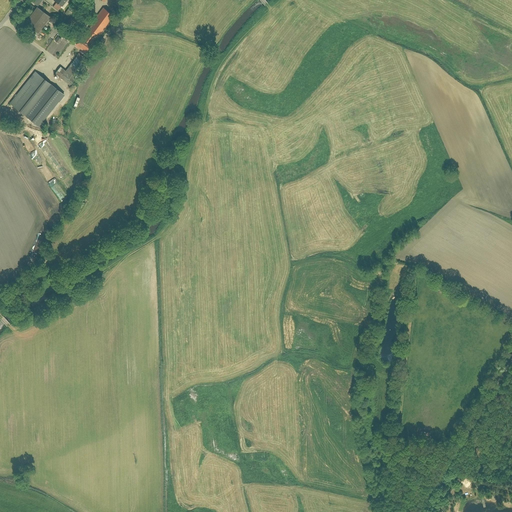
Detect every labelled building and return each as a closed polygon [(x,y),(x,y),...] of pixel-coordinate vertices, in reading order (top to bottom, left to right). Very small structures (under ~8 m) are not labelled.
[(58,11),(61,6),(62,7),(66,0),(52,0),(53,0),(55,2),(52,7),(58,11)] [(24,21),(38,33),(51,18),(36,6),(24,21)] [(103,7),(74,45),(85,53),(114,16),(103,7)] [(73,21),(79,25),(87,16),(80,11),(73,21)] [(81,53),(77,57),(83,62),(87,57),(81,53)] [(62,68),(56,76),(68,85),(74,77),(62,68)] [(34,73),(9,104),(24,115),(35,124),(59,93),(48,84),(34,73)]
